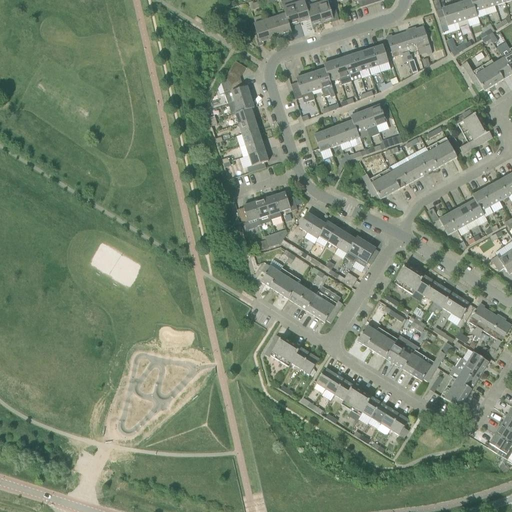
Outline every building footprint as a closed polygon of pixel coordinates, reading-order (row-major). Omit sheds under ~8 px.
[(305,3),(303,0),(292,0),(294,5),(300,23),(310,20),(305,3)] [(310,20),(312,27),(323,23),(317,5),(315,0),(314,0),(305,3),(310,20)] [(339,21),(332,0),(315,0),(317,5),(323,23),(338,19),(339,21)] [(360,9),(384,1),(385,1),(384,0),(355,0),(356,3),(358,2),(360,9)] [(485,10),(481,0),(470,0),(471,1),(475,13),(476,13),(485,10)] [(481,0),(485,10),(495,7),(492,0),(481,0)] [(471,1),(461,4),(467,21),(477,18),(476,13),(475,13),(471,1)] [(251,11),(261,9),(259,3),(254,4),(253,3),(249,4),(251,11)] [(461,4),(452,7),(458,24),(467,21),(461,4)] [(290,27),(300,23),(294,5),(283,9),(285,15),(286,15),(289,27),(290,27)] [(443,12),(436,13),(441,27),(447,25),(447,27),(458,24),(452,7),(442,10),(443,12)] [(275,19),(281,37),(292,33),(290,27),(289,27),(286,15),(285,15),(275,19)] [(270,40),(281,37),(275,19),(265,22),(270,40)] [(265,22),(254,26),(259,39),(256,40),(259,47),(264,45),(263,43),(270,40),(265,22)] [(411,30),(418,51),(420,56),(427,54),(428,56),(432,55),(424,28),(416,30),(416,29),(411,30)] [(399,36),(408,62),(413,61),(410,53),(418,51),(411,30),(406,32),(407,33),(399,36)] [(500,33),(495,36),(500,45),(506,42),(500,33)] [(497,42),(493,34),(488,37),(490,41),(493,45),(497,42)] [(392,36),(387,38),(393,59),(401,56),(403,64),(408,62),(399,36),(392,38),(392,36)] [(446,42),(451,54),(458,51),(457,49),(453,39),(446,42)] [(389,64),(383,46),(373,50),(378,67),(389,64)] [(511,53),(510,51),(508,47),(499,52),(503,60),(511,75),(511,53)] [(363,53),(369,70),(378,67),(373,50),(363,53)] [(359,73),(369,70),(363,53),(353,56),(359,73)] [(359,73),(353,56),(344,59),(349,76),(359,73)] [(334,62),(340,79),(342,86),(352,83),(349,76),(344,59),(334,62)] [(430,67),(428,59),(422,61),(424,69),(430,67)] [(511,75),(503,60),(494,65),(504,81),(511,75)] [(243,74),(246,69),(236,62),(232,67),(243,74)] [(330,83),(330,82),(340,79),(334,62),(324,66),(325,70),(330,83)] [(467,63),(462,66),(479,93),(483,90),(485,92),(488,90),(496,85),(504,81),(494,65),(492,62),(485,66),(477,71),(473,73),(467,63)] [(240,79),(242,76),(243,74),(232,67),(226,77),(240,79)] [(332,87),(330,83),(325,70),(316,73),(322,90),(332,87)] [(307,76),(312,93),(322,90),(316,73),(307,76)] [(315,101),(312,93),(307,76),(296,80),(298,84),(291,86),(296,101),(303,99),(304,104),(315,101)] [(226,77),(221,84),(223,90),(230,87),(226,77)] [(230,87),(242,84),(240,79),(226,77),(230,87)] [(228,106),(235,104),(252,98),(251,98),(247,88),(244,89),(242,84),(230,87),(223,90),(225,95),(228,106)] [(252,99),(252,98),(235,104),(238,114),(252,110),(254,109),(251,99),(252,99)] [(387,123),(380,107),(370,110),(376,127),(387,123)] [(239,126),(255,121),(252,110),(238,114),(235,115),(239,126)] [(367,131),(376,127),(370,110),(361,114),(367,131)] [(493,139),(488,131),(483,122),(479,114),(473,117),(470,111),(455,120),(458,126),(463,134),(467,142),(468,145),(460,149),(463,155),(493,139)] [(360,139),(360,141),(369,137),(367,131),(361,114),(351,118),(352,122),(353,122),(357,134),(358,134),(360,139)] [(242,136),(259,131),(259,130),(258,131),(255,121),(239,126),(242,136)] [(352,122),(343,126),(350,142),(359,139),(360,139),(358,134),(357,134),(353,122),(352,122)] [(334,129),(340,146),(350,142),(343,126),(334,129)] [(331,150),(340,146),(334,129),(324,133),(331,150)] [(246,146),(262,141),(258,131),(259,131),(242,136),(246,146)] [(434,132),(427,136),(429,140),(436,136),(434,132)] [(321,153),(328,151),(331,150),(324,133),(314,137),(321,153)] [(389,148),(395,146),(400,145),(401,142),(400,137),(393,140),(394,142),(388,144),(389,148)] [(446,139),(440,142),(433,146),(426,150),(428,153),(429,153),(438,169),(444,166),(451,162),(457,159),(446,139)] [(249,157),(266,151),(265,151),(262,141),(246,146),(249,157)] [(249,175),(266,169),(264,164),(268,162),(265,152),(266,152),(266,151),(249,157),(252,167),(247,169),(249,175)] [(420,158),(429,174),(438,169),(429,153),(428,153),(420,158)] [(419,180),(429,174),(420,158),(410,163),(419,180)] [(410,163),(401,169),(409,185),(419,180),(410,163)] [(409,185),(401,169),(392,174),(391,174),(400,190),(409,185)] [(367,175),(362,178),(373,198),(378,195),(381,201),(387,197),(394,194),(400,190),(391,174),(392,174),(391,174),(389,170),(383,174),(376,177),(370,181),(367,175)] [(500,182),(509,198),(511,195),(511,182),(509,177),(500,182)] [(500,182),(491,187),(500,202),(509,198),(500,182)] [(482,192),(491,207),(500,202),(491,187),(482,192)] [(491,207),(482,192),(472,197),(475,201),(482,212),(491,207)] [(291,212),(298,210),(294,198),(288,200),(286,194),(275,197),(275,196),(274,196),(280,213),(290,210),(291,212)] [(275,197),(265,201),(271,222),(282,218),(280,213),(274,196),(275,197)] [(271,222),(265,201),(254,204),(254,203),(261,226),(261,227),(272,224),(271,222)] [(475,201),(466,206),(475,222),(485,216),(482,212),(475,201)] [(261,226),(254,203),(253,203),(254,204),(243,208),(244,209),(238,211),(243,228),(248,227),(249,227),(250,230),(261,226)] [(466,226),(475,222),(466,206),(457,211),(466,226)] [(457,231),(466,226),(457,211),(448,216),(457,231)] [(317,220),(307,214),(298,228),(308,234),(318,219),(317,219),(317,220)] [(442,227),(448,236),(457,231),(448,216),(439,221),(436,223),(439,229),(442,227)] [(318,219),(308,234),(317,240),(319,238),(319,237),(326,226),(317,220),(318,219)] [(328,243),(337,229),(328,224),(329,223),(328,222),(326,226),(319,237),(319,238),(328,243)] [(346,235),(337,229),(328,243),(337,249),(346,235)] [(278,244),(278,246),(281,245),(287,235),(286,231),(276,235),(278,244)] [(478,237),(473,239),(475,243),(484,238),(480,231),(476,233),(478,237)] [(347,234),(346,235),(337,249),(347,255),(349,253),(348,252),(356,241),(347,235),(347,234)] [(278,244),(276,235),(266,238),(269,249),(278,246),(278,244)] [(358,258),(367,243),(366,244),(357,238),(356,241),(348,252),(349,253),(358,258)] [(266,241),(259,244),(261,251),(268,248),(266,241)] [(365,268),(370,261),(376,250),(367,244),(368,243),(367,243),(358,258),(355,263),(365,268)] [(466,248),(463,243),(456,247),(464,252),(466,248)] [(491,261),(499,273),(505,269),(509,276),(511,274),(511,260),(504,248),(495,254),(497,258),(491,261)] [(307,256),(298,251),(295,254),(305,260),(307,256)] [(317,262),(313,260),(307,256),(305,260),(314,266),(317,262)] [(318,268),(324,272),(326,268),(317,262),(314,266),(318,268)] [(266,265),(266,266),(262,272),(266,275),(270,268),(266,265)] [(406,265),(394,284),(400,288),(412,269),(406,265)] [(261,283),(270,289),(280,274),(279,273),(270,268),(266,275),(261,283)] [(326,268),(324,272),(329,275),(333,277),(335,274),(326,268)] [(400,288),(406,292),(418,273),(412,269),(400,288)] [(270,289),(276,293),(288,274),(282,270),(279,273),(280,274),(270,289)] [(424,277),(418,273),(406,292),(413,296),(415,293),(415,292),(424,277)] [(295,278),(288,274),(276,293),(283,297),(295,278)] [(337,280),(343,283),(345,280),(344,279),(339,276),(335,274),(333,277),(337,280)] [(345,280),(343,283),(352,289),(358,280),(348,274),(344,279),(345,280)] [(424,298),(434,282),(424,277),(415,292),(415,293),(424,298)] [(283,297),(289,301),(299,286),(298,286),(301,282),(295,278),(283,297)] [(424,298),(420,305),(425,308),(422,312),(426,314),(433,304),(443,288),(434,282),(424,298)] [(299,286),(289,301),(298,306),(307,291),(299,286)] [(433,304),(442,309),(452,294),(443,288),(433,304)] [(307,291),(298,306),(305,311),(314,296),(307,291)] [(312,315),(324,296),(318,293),(315,297),(314,296),(305,311),(312,315)] [(461,300),(452,294),(442,309),(451,315),(461,300)] [(318,320),(330,301),(324,296),(312,315),(318,320)] [(457,327),(470,306),(461,300),(451,315),(447,321),(457,327)] [(331,325),(343,306),(338,303),(337,305),(330,301),(318,320),(325,324),(327,322),(331,325)] [(471,334),(475,337),(490,313),(484,309),(485,308),(480,305),(469,323),(476,328),(475,331),(474,330),(471,334)] [(481,334),(483,332),(491,337),(502,319),(498,316),(497,317),(490,313),(475,337),(479,339),(482,335),(481,334)] [(492,347),(497,350),(511,327),(505,323),(506,321),(502,319),(491,337),(497,340),(492,347)] [(376,333),(367,327),(357,342),(367,348),(376,333)] [(367,348),(373,352),(385,333),(379,329),(376,333),(367,348)] [(392,337),(385,333),(373,352),(379,356),(392,337)] [(281,340),(276,337),(265,356),(269,358),(270,357),(274,359),(286,340),(282,337),(281,340)] [(398,341),(392,337),(379,356),(386,360),(398,341)] [(400,337),(398,341),(386,360),(395,365),(409,342),(400,337)] [(274,359),(282,364),(294,345),(286,340),(274,359)] [(415,352),(418,348),(409,342),(395,365),(403,371),(415,352)] [(440,351),(446,355),(452,348),(446,343),(440,351)] [(291,365),(293,366),(303,350),(294,345),(282,364),(289,368),(291,365)] [(481,354),(485,357),(489,351),(484,348),(481,354)] [(293,366),(301,371),(311,356),(303,350),(293,366)] [(483,373),(489,364),(489,363),(473,353),(473,354),(469,351),(463,360),(483,373)] [(410,375),(422,356),(415,352),(403,371),(410,375)] [(310,376),(319,361),(311,356),(301,371),(310,376)] [(416,379),(428,360),(422,356),(410,375),(416,379)] [(462,372),(477,382),(483,373),(463,360),(461,359),(456,368),(458,370),(462,372)] [(428,360),(416,379),(422,383),(424,381),(428,383),(440,364),(435,361),(434,363),(428,360)] [(335,375),(326,369),(316,385),(326,391),(335,375)] [(462,372),(458,370),(453,378),(472,391),(477,382),(462,372)] [(335,396),(344,381),(335,375),(326,391),(335,396)] [(439,378),(434,385),(438,387),(442,380),(439,378)] [(449,385),(468,397),(472,391),(453,378),(453,379),(449,385)] [(351,385),(344,381),(335,396),(342,401),(351,385)] [(351,385),(342,401),(343,402),(341,406),(346,409),(358,390),(351,385)] [(468,397),(449,385),(445,392),(464,404),(468,397)] [(280,391),(286,395),(289,391),(283,387),(280,391)] [(358,390),(346,409),(353,413),(365,394),(358,390)] [(445,392),(441,398),(460,410),(464,404),(445,392)] [(363,414),(372,398),(365,394),(353,413),(360,418),(362,414),(363,414)] [(381,404),(372,398),(363,414),(372,420),(381,404)] [(390,410),(381,404),(372,420),(369,424),(378,429),(390,410)] [(315,407),(313,411),(317,415),(321,417),(324,413),(315,407)] [(390,431),(400,416),(390,410),(378,429),(377,431),(386,437),(390,431)] [(390,431),(404,440),(408,432),(404,429),(409,422),(400,416),(390,431)] [(331,417),(329,421),(336,425),(338,421),(331,417)] [(511,420),(507,417),(501,427),(511,433),(511,420)] [(511,433),(501,427),(496,436),(511,445),(511,433)] [(511,445),(496,436),(490,445),(494,448),(492,452),(502,458),(497,465),(501,470),(505,467),(504,467),(507,462),(511,464),(511,445)] [(507,466),(505,467),(501,470),(505,477),(511,472),(507,466)]
